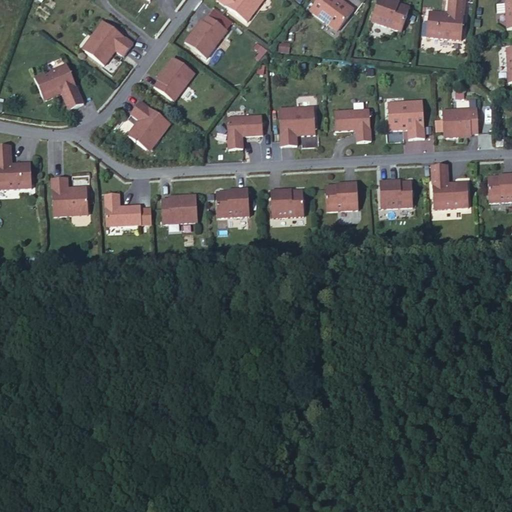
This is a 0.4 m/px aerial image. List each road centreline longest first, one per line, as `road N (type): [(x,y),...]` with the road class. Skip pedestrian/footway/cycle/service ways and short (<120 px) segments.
road 1 (residential): [(511,154),(126,177),(80,140)]
road 2 (residential): [(188,0),(80,140)]
